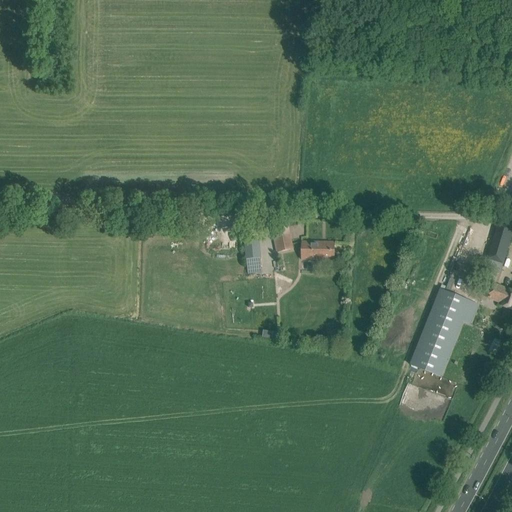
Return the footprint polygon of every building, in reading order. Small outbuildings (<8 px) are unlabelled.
[(488,259),(484,258),(481,269),(501,274),(504,264),(503,264),(511,233),(511,227),(498,223),(488,259)] [(272,228),(274,239),(270,240),(272,252),(276,252),(277,252),(292,249),(287,225),(272,228)] [(247,241),(245,241),(247,259),(261,257),(260,240),(247,241)] [(302,260),(334,260),(334,243),(302,242),(302,252),(302,260)] [(494,285),(489,298),(492,299),(493,298),(502,301),(502,303),(501,306),(511,310),(511,291),(507,289),(494,285)] [(411,365),(440,377),(463,322),(470,325),(478,305),(441,290),(411,365)] [(328,332),(331,341),(341,337),(337,328),(328,332)] [(497,356),(503,342),(494,338),(488,352),(497,356)]
